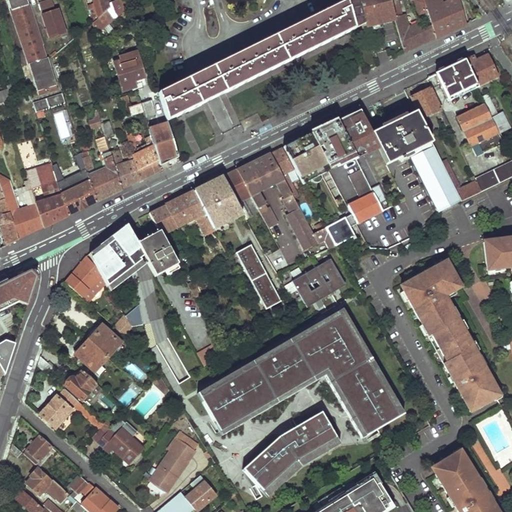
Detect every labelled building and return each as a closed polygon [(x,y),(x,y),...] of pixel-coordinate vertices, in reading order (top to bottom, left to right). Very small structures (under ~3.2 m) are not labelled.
[(7,0),(35,93),(54,88),(46,59),(44,60),(25,0),(7,0)] [(46,0),(36,3),(39,11),(51,7),(48,0),(46,0)] [(100,15),(92,22),(97,32),(117,17),(116,13),(129,10),(128,5),(134,3),(133,0),(118,0),(111,2),(112,4),(105,11),(100,15)] [(111,2),(110,0),(101,0),(105,11),(112,4),(111,2)] [(159,93),(168,122),(202,105),(213,100),(226,93),(355,30),(348,0),(214,67),(201,73),(190,78),(159,93)] [(349,0),(348,0),(355,30),(369,23),(370,27),(383,24),(383,22),(394,19),(389,0),(349,0)] [(398,0),(391,0),(396,19),(403,17),(398,0)] [(435,38),(466,24),(458,0),(446,0),(442,1),(441,0),(411,0),(412,1),(415,1),(420,14),(427,12),(432,29),(435,38)] [(92,22),(100,15),(98,8),(89,11),(92,22)] [(55,10),(40,15),(47,39),(63,34),(55,10)] [(423,31),(420,25),(408,29),(405,17),(403,17),(396,19),(394,19),(403,54),(419,46),(435,38),(432,29),(423,31)] [(312,56),(314,61),(357,41),(354,35),(312,56)] [(114,62),(121,87),(135,83),(134,79),(143,76),(137,53),(121,58),(122,60),(114,62)] [(465,59),(477,84),(497,73),(488,53),(476,60),(473,55),(465,59)] [(447,68),(437,73),(449,97),(477,84),(465,59),(447,68)] [(499,76),(497,73),(477,84),(478,86),(499,76)] [(473,88),(478,86),(477,84),(449,97),(450,100),(473,88)] [(478,86),(473,88),(480,104),(457,117),(476,156),(505,142),(500,132),(483,96),(478,86)] [(412,97),(423,120),(441,112),(444,110),(433,87),(412,97)] [(0,103),(11,95),(9,89),(0,92),(0,103)] [(483,96),(500,132),(511,126),(504,110),(498,113),(488,93),(483,96)] [(64,104),(60,94),(31,103),(34,114),(64,104)] [(114,99),(117,109),(130,106),(127,95),(114,99)] [(144,118),(155,115),(151,100),(139,103),(144,118)] [(66,109),(52,113),(59,139),(73,135),(66,109)] [(449,121),(444,110),(441,112),(446,123),(449,121)] [(360,165),(382,153),(372,133),(360,111),(338,121),(357,159),(360,165)] [(443,164),(417,111),(393,122),(410,154),(419,172),(422,177),(441,212),(463,201),(443,164)] [(108,121),(100,124),(104,138),(104,139),(112,136),(108,121)] [(311,134),(329,170),(338,166),(339,168),(357,159),(338,121),(325,128),(311,134)] [(382,153),(388,165),(410,154),(393,122),(372,133),(382,153)] [(157,162),(177,156),(168,123),(147,130),(151,141),(150,142),(154,153),(157,162)] [(124,131),(128,147),(134,146),(129,130),(124,131)] [(296,142),(284,148),(304,186),(330,171),(329,170),(311,134),(296,142)] [(104,139),(104,138),(98,139),(104,160),(102,161),(104,170),(87,178),(95,203),(106,198),(121,190),(114,168),(112,164),(109,153),(104,139)] [(18,144),(25,168),(38,164),(32,140),(18,144)] [(270,155),(292,196),(296,194),(287,175),(293,172),(281,149),(277,151),(270,155)] [(116,151),(109,153),(112,164),(120,162),(116,151)] [(79,154),(85,171),(91,169),(86,152),(79,154)] [(132,161),(130,152),(125,153),(128,162),(114,168),(121,190),(130,186),(138,182),(132,161)] [(157,162),(154,153),(132,161),(138,182),(149,177),(160,172),(157,162)] [(85,171),(79,154),(75,155),(81,172),(70,177),(81,210),(95,203),(87,178),(85,171)] [(251,196),(269,229),(279,224),(270,207),(268,208),(259,192),(277,183),(285,199),(283,199),(291,213),(287,215),(306,251),(318,244),(313,234),(292,196),(270,155),(254,163),(238,171),(251,196)] [(511,177),(511,159),(476,177),(478,180),(483,192),(511,177)] [(483,192),(478,180),(462,188),(447,162),(443,164),(463,201),(483,192)] [(51,167),(49,163),(34,167),(44,201),(49,199),(50,203),(55,200),(52,191),(58,189),(51,167)] [(81,210),(70,177),(60,182),(55,166),(51,167),(58,189),(66,217),(81,210)] [(66,217),(58,189),(52,191),(55,200),(50,203),(49,199),(44,201),(34,167),(23,171),(28,188),(42,229),(54,223),(66,217)] [(362,198),(374,191),(363,170),(350,177),(362,198)] [(243,215),(246,220),(250,218),(241,201),(251,196),(238,171),(230,174),(223,178),(243,215)] [(413,175),(416,180),(422,177),(419,172),(413,175)] [(42,229),(28,188),(20,191),(25,207),(17,211),(8,183),(0,178),(0,191),(16,241),(29,235),(42,229)] [(208,185),(193,193),(214,230),(243,215),(223,178),(208,185)] [(0,228),(6,246),(16,241),(0,191),(0,228)] [(384,210),(374,191),(362,198),(348,205),(349,207),(358,223),(384,210)] [(165,206),(177,228),(197,218),(206,236),(214,231),(214,230),(193,193),(182,198),(165,206)] [(343,196),(336,200),(342,210),(349,207),(348,205),(343,196)] [(160,209),(149,213),(159,232),(161,236),(177,228),(165,206),(160,209)] [(346,217),(326,227),(332,237),(337,246),(353,237),(354,239),(357,238),(346,217)] [(142,270),(149,266),(137,245),(126,226),(118,231),(86,256),(104,284),(108,291),(140,266),(142,270)] [(332,237),(326,227),(313,234),(318,244),(326,240),(332,237)] [(161,236),(159,232),(137,245),(149,266),(155,277),(177,265),(161,236)] [(337,246),(332,237),(326,240),(330,249),(337,246)] [(511,238),(511,239),(483,243),(487,271),(511,268),(511,279),(511,238)] [(286,264),(300,260),(294,242),(281,246),(286,264)] [(251,246),(236,254),(267,309),(281,302),(251,246)] [(75,270),(64,284),(87,303),(104,284),(85,257),(75,270)] [(331,261),(283,285),(288,295),(297,291),(306,307),(344,287),(331,261)] [(458,392),(469,413),(496,398),(488,384),(491,383),(487,376),(444,297),(458,289),(452,277),(453,276),(445,262),(432,270),(430,267),(416,275),(418,277),(400,287),(432,344),(435,342),(439,349),(435,351),(454,385),(456,384),(456,389),(460,391),(458,392)] [(0,286),(0,307),(25,294),(31,296),(37,279),(30,272),(0,286)] [(361,441),(403,416),(341,309),(196,394),(221,436),(323,377),(361,441)] [(131,327),(124,316),(114,327),(120,332),(124,335),(131,327)] [(114,327),(112,325),(105,333),(113,340),(120,332),(114,327)] [(85,339),(103,355),(115,342),(113,340),(105,333),(97,326),(85,339)] [(0,366),(5,375),(18,336),(6,332),(0,335),(0,366)] [(103,355),(85,339),(73,353),(91,368),(103,355)] [(226,354),(219,341),(197,353),(204,366),(226,354)] [(37,366),(47,375),(53,369),(40,357),(37,366)] [(92,380),(78,368),(63,385),(77,397),(92,380)] [(159,374),(152,381),(166,394),(169,390),(159,374)] [(496,398),(498,396),(491,383),(488,384),(496,398)] [(101,424),(62,389),(56,396),(54,395),(37,414),(56,431),(73,412),(72,410),(74,408),(97,428),(101,424)] [(241,470),(267,498),(301,467),(339,445),(320,413),(279,437),(241,470)] [(124,425),(118,419),(109,430),(125,444),(116,454),(120,457),(128,465),(143,450),(120,429),(124,425)] [(101,424),(97,428),(99,430),(105,435),(97,443),(108,453),(112,449),(116,454),(125,444),(109,430),(101,424)] [(105,435),(99,430),(91,438),(97,443),(105,435)] [(199,444),(181,431),(169,449),(171,450),(149,481),(167,494),(178,478),(175,476),(179,472),(181,474),(189,463),(187,461),(199,444)] [(38,438),(23,454),(36,466),(48,453),(52,456),(54,453),(38,438)] [(11,443),(9,450),(18,459),(22,454),(11,443)] [(112,449),(108,453),(113,458),(116,454),(112,449)] [(496,511),(459,452),(434,467),(438,473),(435,475),(455,509),(457,508),(457,509),(457,511),(496,511)] [(48,453),(36,466),(39,469),(52,456),(48,453)] [(67,495),(51,481),(49,482),(36,470),(29,478),(31,479),(26,484),(39,496),(45,489),(60,503),(67,495)] [(81,491),(86,485),(79,479),(71,489),(77,495),(81,491)] [(397,511),(377,479),(360,489),(361,491),(352,497),(348,491),(323,507),(326,511),(397,511)] [(86,485),(81,491),(88,497),(79,506),(82,509),(85,511),(115,511),(116,511),(87,484),(86,485)] [(19,489),(11,498),(26,511),(47,511),(42,507),(40,509),(19,489)] [(182,491),(177,495),(184,504),(189,499),(182,491)] [(47,511),(56,511),(46,503),(42,507),(47,511)] [(79,506),(76,503),(72,509),(75,511),(79,511),(82,509),(79,506)] [(181,511),(173,503),(163,511),(181,511)]
